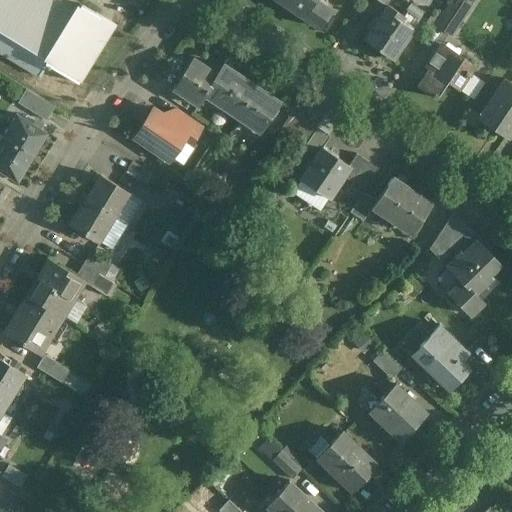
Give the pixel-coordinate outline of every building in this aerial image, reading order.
[(80,4),(76,11),(57,0),(0,0),(0,52),(40,77),(48,65),(77,83),(111,29),(97,21),(100,16),(80,4)] [(278,0),(319,28),(331,11),(314,0),(278,0)] [(466,0),(453,0),(449,3),(436,23),(452,34),(472,4),(466,0)] [(371,28),(364,39),(392,58),(412,28),(400,20),(403,14),(387,3),(378,18),(374,16),(367,26),(371,28)] [(446,45),(419,85),(437,97),(448,80),(459,87),(469,72),(471,74),(473,72),(469,70),(474,64),(446,45)] [(204,95),(216,73),(193,58),(172,88),(197,105),(204,95)] [(216,73),(204,95),(235,116),(255,85),(223,63),(216,73)] [(511,129),(511,81),(506,77),(479,116),(508,136),(511,129)] [(280,101),(255,85),(235,116),(259,132),(280,101)] [(153,108),(134,137),(150,148),(151,148),(169,160),(184,137),(188,132),(171,120),(153,108)] [(203,126),(178,109),(171,120),(188,132),(184,137),(191,142),(203,126)] [(317,128),(292,111),(279,130),(304,147),(317,128)] [(45,135),(16,116),(3,136),(33,154),(45,135)] [(330,136),(317,128),(304,147),(316,155),(321,148),(323,148),(330,136)] [(33,154),(3,136),(0,141),(0,172),(16,182),(33,154)] [(323,148),(321,148),(316,155),(301,179),(328,198),(342,176),(349,166),(348,165),(323,148)] [(356,154),(348,165),(349,166),(342,176),(353,183),(345,194),(356,202),(363,192),(379,168),(356,154)] [(153,173),(134,162),(126,174),(145,186),(153,173)] [(128,194),(99,176),(85,200),(114,218),(128,194)] [(431,203),(392,177),(376,201),(372,207),(405,229),(411,220),(417,224),(431,203)] [(376,201),(363,192),(356,202),(350,212),(363,221),(372,207),(376,201)] [(114,218),(85,200),(69,226),(98,244),(114,218)] [(479,239),(453,213),(429,249),(438,258),(451,245),(459,253),(460,252),(462,254),(476,240),(477,240),(479,239)] [(476,240),(462,254),(460,252),(459,253),(447,265),(457,275),(456,275),(461,281),(448,293),(470,315),(483,302),(476,295),(471,290),(499,263),(477,240),(476,240)] [(111,266),(90,254),(84,265),(104,277),(111,266)] [(77,276),(48,259),(26,295),(62,317),(83,282),(84,281),(77,276)] [(104,277),(84,265),(77,276),(84,281),(83,282),(106,296),(114,283),(104,277)] [(62,317),(26,295),(4,331),(39,353),(62,317)] [(468,350),(441,324),(412,354),(448,388),(468,366),(460,359),(468,350)] [(402,367),(383,349),(372,360),(391,378),(402,367)] [(70,370),(44,355),(36,367),(62,383),(70,370)] [(25,375),(0,359),(0,410),(2,412),(25,375)] [(395,383),(369,410),(400,439),(425,413),(414,401),(395,383)] [(376,464),(342,431),(328,445),(320,437),(308,449),(316,457),(316,458),(351,491),(376,464)] [(300,469),(281,450),(272,459),(292,478),(300,469)] [(27,476),(8,465),(1,476),(20,487),(27,476)] [(321,511),(288,481),(266,504),(273,511),(321,511)] [(241,511),(230,501),(219,511),(241,511)]
